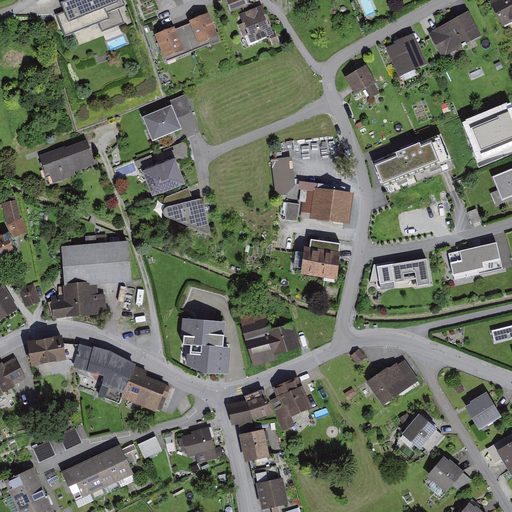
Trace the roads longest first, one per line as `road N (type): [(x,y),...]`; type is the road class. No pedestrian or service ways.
road 1 (residential): [(216,395),(79,330),(38,329),(0,349)]
road 2 (residential): [(511,511),(429,372),(433,353)]
road 3 (residential): [(452,0),(341,59),(330,78),(339,103)]
road 4 (residential): [(339,103),(367,183),(360,257)]
road 5 (residential): [(360,257),(511,224)]
road 6 (residential): [(339,103),(202,157)]
road 7 (residential): [(348,346),(265,385),(216,395)]
road 8 (residential): [(216,395),(246,511)]
